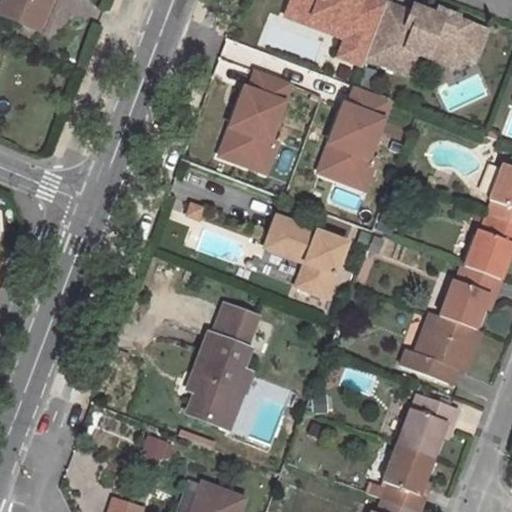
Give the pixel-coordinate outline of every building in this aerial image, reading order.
[(2,0),(0,6),(0,17),(35,32),(48,0),(2,0)] [(410,13),(386,4),(376,30),(394,36),(399,24),(405,26),(410,13)] [(435,15),(413,6),(410,13),(405,26),(399,24),(394,36),(376,30),(365,59),(408,75),(414,62),(411,56),(416,54),(428,58),(431,51),(452,59),(472,50),(480,28),(458,19),(459,17),(437,9),(435,15)] [(452,59),(431,51),(428,58),(452,67),(477,55),(486,30),(480,28),(472,50),(452,59)] [(211,161),(265,177),(275,142),(268,140),(285,82),(238,68),(211,161)] [(362,192),(385,99),(334,87),(312,180),(362,192)] [(473,133),(483,137),(485,131),(475,127),(473,133)] [(488,132),(486,138),(497,142),(499,136),(488,132)] [(511,170),(501,167),(488,201),(494,203),(487,219),(511,227),(511,170)] [(191,207),(187,218),(198,222),(202,211),(191,207)] [(477,233),(463,268),(500,282),(507,261),(511,249),(511,248),(511,227),(487,219),(482,234),(477,233)] [(346,246),(277,220),(265,250),(306,265),(297,289),(326,300),(346,246)] [(452,284),(439,318),(475,332),(483,311),(488,297),(493,299),(500,282),(463,268),(456,286),(452,284)] [(488,313),(493,299),(488,297),(483,311),(488,313)] [(234,393),(241,372),(249,351),(245,350),(256,319),(224,308),(213,338),(209,337),(193,378),(203,382),(198,397),(196,396),(188,415),(228,430),(241,395),(234,393)] [(467,368),(480,334),(475,332),(439,318),(428,314),(414,355),(405,352),(399,369),(446,387),(452,370),(454,363),(467,368)] [(452,370),(465,375),(467,368),(454,363),(452,370)] [(241,395),(249,375),(241,372),(234,393),(241,395)] [(193,378),(188,392),(196,396),(198,397),(203,382),(193,378)] [(410,411),(396,446),(401,448),(432,459),(440,438),(445,424),(452,426),(458,410),(421,398),(415,413),(410,411)] [(445,424),(440,438),(446,440),(452,426),(445,424)] [(396,446),(383,481),(388,483),(381,500),(412,511),(413,511),(419,511),(425,497),(419,494),(424,481),(432,459),(401,448),(396,446)] [(425,497),(430,483),(424,481),(419,494),(425,497)] [(191,511),(201,487),(188,482),(176,511),(191,511)] [(239,511),(243,501),(202,485),(201,487),(191,511),(239,511)] [(112,500),(107,511),(142,511),(144,510),(112,500)] [(413,511),(412,511),(381,500),(376,511),(413,511)]
